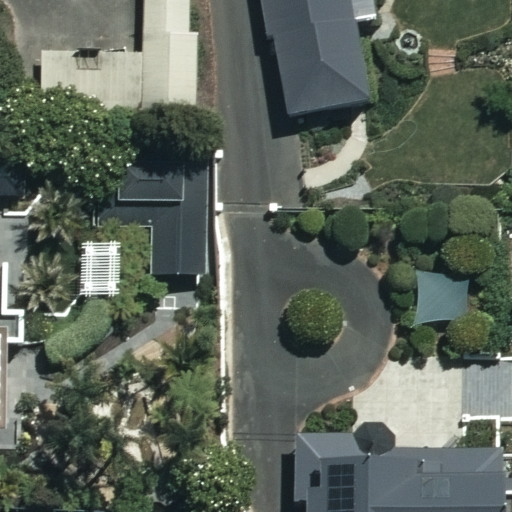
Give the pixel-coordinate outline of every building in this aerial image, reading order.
[(371,23),(366,0),(260,0),(284,126),(367,110),(351,27),(371,23)] [(37,66),(38,129),(193,126),(189,15),(142,17),(144,63),(37,66)] [(214,282),(210,171),(119,174),(121,214),(157,213),(159,284),(214,282)] [(465,283),(411,282),(410,327),(463,328),(465,283)] [(500,511),(500,464),(360,464),(360,446),(293,446),(293,511),(500,511)]
